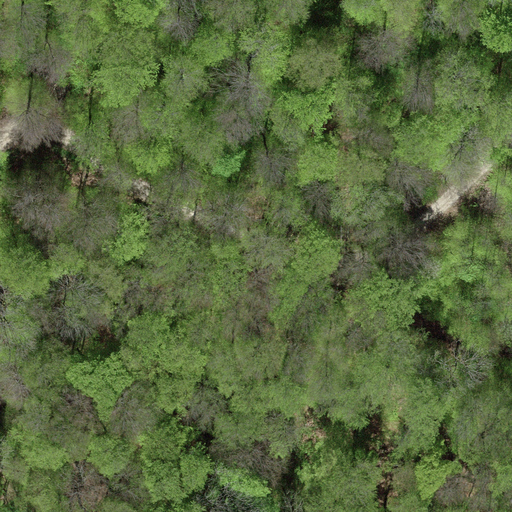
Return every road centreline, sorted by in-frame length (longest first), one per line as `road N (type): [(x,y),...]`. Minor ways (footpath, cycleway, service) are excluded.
road 1 (track): [(0,145),(43,135),(197,224),(295,259),(346,262),(396,247),(511,138)]
road 2 (track): [(511,347),(481,347),(425,324),(365,288),(346,262)]
